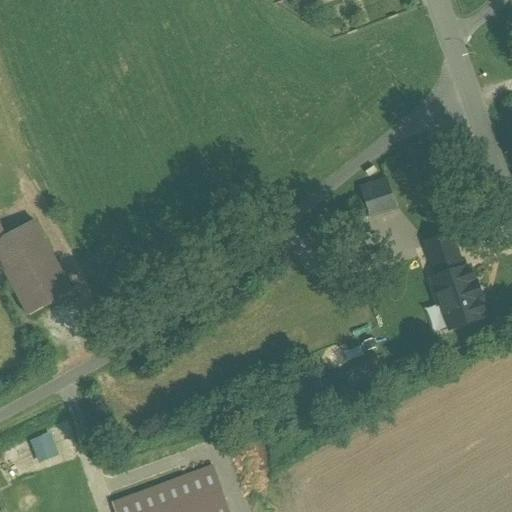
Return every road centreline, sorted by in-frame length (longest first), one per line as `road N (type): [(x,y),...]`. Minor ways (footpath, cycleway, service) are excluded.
road 1 (unclassified): [(466,62),(96,352),(0,406)]
road 2 (residential): [(466,62),(511,187)]
